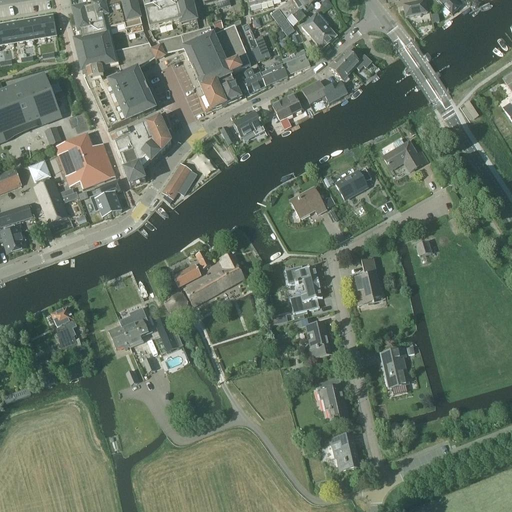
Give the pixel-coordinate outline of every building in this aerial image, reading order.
[(73,13),(78,31),(72,32),(83,75),(87,74),(90,83),(104,80),(102,71),(116,67),(105,24),(109,23),(110,31),(118,29),(119,34),(127,32),(128,37),(144,33),(138,8),(136,2),(135,0),(125,0),(122,1),(122,3),(106,8),(105,5),(93,8),(94,11),(87,12),(87,9),(73,13)] [(142,0),(143,0),(136,2),(138,8),(144,7),(150,31),(180,24),(181,27),(198,23),(191,0),(142,0)] [(202,0),(204,8),(217,5),(216,0),(202,0)] [(216,0),(217,5),(219,11),(231,7),(229,2),(235,0),(216,0)] [(247,0),(250,9),(261,6),(259,0),(247,0)] [(273,3),(272,0),(259,0),(261,6),(263,11),(268,9),(267,4),(273,3)] [(293,0),(289,3),(295,14),(300,10),(293,0)] [(299,0),(295,3),(303,14),(306,12),(308,14),(315,9),(312,5),(319,0),(299,0)] [(328,0),(322,4),(324,8),(326,10),(326,11),(332,7),(328,0)] [(436,0),(452,16),(460,8),(452,0),(436,0)] [(403,6),(404,12),(405,19),(427,14),(424,1),(403,6)] [(289,3),(283,6),(291,17),(295,14),(289,3)] [(283,6),(279,9),(287,21),(291,17),(283,6)] [(324,8),(315,13),(318,16),(326,10),(324,8)] [(279,11),(271,17),(287,39),(295,33),(279,11)] [(293,18),(299,25),(306,18),(301,12),(293,18)] [(317,16),(312,20),(302,29),(321,51),(322,52),(337,38),(327,27),(329,25),(321,15),(319,17),(317,16)] [(53,17),(42,19),(46,39),(57,37),(53,17)] [(42,19),(32,21),(35,41),(46,39),(42,19)] [(32,21),(21,22),(25,43),(35,41),(32,21)] [(221,21),(212,24),(216,33),(225,29),(221,21)] [(21,22),(10,24),(14,45),(25,43),(21,22)] [(10,24),(0,26),(0,27),(3,46),(14,45),(10,24)] [(249,25),(242,28),(256,64),(271,58),(263,38),(255,41),(249,25)] [(209,30),(200,33),(158,43),(164,57),(185,51),(188,58),(187,58),(206,100),(200,103),(206,116),(232,104),(232,105),(238,103),(237,102),(242,100),(231,76),(251,67),(234,29),(213,38),(209,30)] [(121,77),(122,79),(139,72),(156,61),(149,45),(116,54),(121,77)] [(289,76),(310,68),(304,52),(290,57),(291,59),(283,62),(289,76)] [(348,52),(339,61),(351,73),(356,68),(357,69),(361,64),(348,52)] [(407,69),(405,73),(408,76),(411,75),(428,63),(431,60),(428,55),(424,58),(407,69)] [(347,78),(351,73),(339,61),(330,71),(342,82),(341,83),(334,87),(341,99),(347,96),(343,88),(350,81),(347,79),(348,78),(347,78)] [(266,88),(288,79),(283,67),(278,68),(277,66),(266,70),(267,73),(261,76),(266,88)] [(266,88),(260,76),(257,78),(253,71),(246,74),(249,82),(244,84),(250,96),(266,88)] [(101,99),(100,96),(107,93),(110,100),(144,85),(143,81),(142,78),(140,75),(139,72),(122,79),(121,77),(117,78),(118,80),(90,92),(94,102),(101,99)] [(418,86),(415,88),(417,92),(420,90),(438,79),(440,76),(438,73),(435,75),(418,86)] [(509,104),(510,106),(503,110),(511,123),(511,74),(503,80),(511,94),(511,100),(509,102),(509,104)] [(9,90),(0,93),(0,137),(58,115),(44,77),(16,88),(9,90)] [(327,102),(329,105),(341,99),(334,87),(325,92),(320,82),(302,92),(310,107),(322,100),(324,104),(327,102)] [(149,94),(146,88),(144,85),(110,100),(113,107),(106,110),(105,108),(98,111),(103,120),(116,114),(151,99),(149,94)] [(280,123),(302,112),(294,96),(272,107),(280,123)] [(116,114),(119,120),(112,124),(111,121),(104,124),(108,133),(138,120),(146,117),(146,116),(156,112),(155,108),(155,107),(152,101),(151,99),(116,114)] [(465,106),(474,121),(478,118),(469,103),(465,106)] [(234,125),(234,126),(242,139),(253,133),(256,138),(265,133),(255,114),(234,125)] [(126,175),(125,176),(130,190),(146,184),(140,169),(148,161),(152,166),(171,146),(166,134),(172,131),(166,117),(146,126),(128,134),(127,134),(122,136),(121,134),(116,136),(118,138),(112,141),(115,149),(126,175)] [(265,124),(271,135),(276,132),(270,121),(265,124)] [(63,144),(57,129),(44,133),(50,149),(63,144)] [(221,132),(229,148),(235,144),(227,129),(221,132)] [(81,185),(83,191),(112,181),(111,180),(116,179),(103,146),(93,150),(88,137),(65,145),(59,148),(54,149),(69,189),(81,185)] [(393,146),(396,151),(383,159),(391,172),(404,164),(410,174),(427,163),(421,154),(417,156),(409,144),(408,145),(405,146),(402,142),(400,141),(394,145),(393,146)] [(35,190),(49,228),(68,221),(53,182),(51,183),(49,179),(50,177),(45,165),(43,164),(31,169),(30,170),(35,183),(37,184),(38,188),(35,190)] [(182,166),(165,195),(174,200),(175,200),(178,194),(183,198),(197,176),(191,173),(192,172),(182,166)] [(359,173),(336,186),(345,202),(368,189),(365,184),(372,181),(366,170),(359,174),(359,173)] [(15,171),(0,176),(0,195),(22,187),(15,171)] [(103,195),(91,200),(96,214),(100,213),(103,221),(122,213),(115,194),(107,197),(106,194),(116,190),(118,195),(124,193),(120,182),(100,189),(101,190),(102,194),(103,195)] [(317,217),(327,212),(315,190),(301,198),(290,203),(296,214),(300,221),(315,212),(317,217)] [(61,200),(70,197),(68,191),(59,195),(61,200)] [(334,206),(331,199),(324,203),(328,209),(334,206)] [(0,215),(0,228),(2,235),(1,235),(8,257),(26,251),(24,245),(25,244),(26,242),(25,239),(23,238),(22,239),(19,229),(18,229),(17,225),(32,220),(28,207),(0,215)] [(84,219),(77,222),(79,227),(86,224),(84,219)] [(416,248),(420,259),(432,255),(428,244),(416,248)] [(203,271),(211,267),(203,253),(196,257),(203,271)] [(193,308),(245,281),(231,256),(224,260),(224,262),(220,264),(223,270),(184,291),(193,308)] [(362,264),(365,277),(352,280),(358,308),(359,308),(359,306),(372,303),(373,305),(374,305),(373,301),(381,299),(373,262),(362,264)] [(179,289),(201,277),(196,266),(173,278),(179,289)] [(317,301),(323,300),(319,284),(318,284),(316,276),(317,276),(317,273),(315,273),(315,269),(316,269),(316,268),(303,271),(302,269),(285,272),(288,286),(304,283),(307,296),(295,299),(299,315),(319,310),(317,301)] [(73,330),(77,328),(68,309),(60,313),(72,340),(75,338),(77,338),(73,330)] [(132,319),(120,324),(122,327),(131,349),(136,347),(135,344),(142,341),(140,336),(150,332),(142,312),(131,316),(132,319)] [(72,340),(60,313),(51,317),(58,330),(56,331),(62,352),(78,346),(77,343),(75,338),(72,340)] [(165,320),(154,325),(160,339),(164,349),(166,354),(177,349),(175,344),(179,342),(176,336),(173,338),(165,320)] [(309,363),(333,358),(328,337),(327,338),(326,334),(327,333),(324,325),(313,327),(312,321),(296,325),(298,331),(306,329),(311,350),(307,351),(309,363)] [(125,351),(131,349),(122,327),(108,333),(116,352),(124,348),(125,351)] [(79,352),(86,350),(83,341),(77,343),(78,346),(79,352)] [(402,359),(405,358),(404,351),(381,356),(383,363),(385,363),(389,378),(386,378),(389,390),(409,386),(402,359)] [(44,381),(53,379),(47,358),(38,361),(44,381)] [(148,375),(155,372),(150,360),(143,363),(148,375)] [(131,388),(138,385),(133,373),(126,375),(131,388)] [(341,423),(349,421),(342,391),(339,391),(338,389),(339,388),(337,382),(320,386),(322,392),(318,392),(320,401),(323,400),(326,412),(329,411),(331,418),(340,417),(341,423)] [(4,399),(7,405),(31,396),(28,390),(4,399)] [(354,443),(352,437),(331,442),(326,442),(326,443),(325,443),(325,447),(330,446),(331,448),(332,448),(335,460),(337,459),(340,473),(358,469),(356,459),(357,458),(356,454),(355,454),(353,443),(354,443)]
